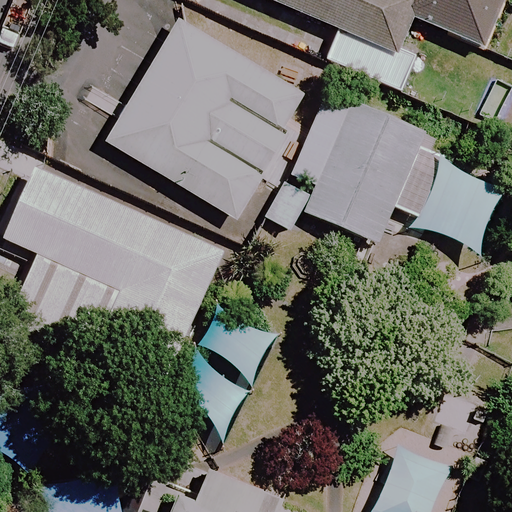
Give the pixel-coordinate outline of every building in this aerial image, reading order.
[(250,0),(396,60),(411,25),(482,54),(504,0),(250,0)] [(304,107),(177,32),(105,152),(232,227),(304,107)] [(435,140),(324,91),(270,212),(380,261),(435,140)] [(230,263),(0,159),(0,249),(31,263),(3,325),(168,399),(230,263)] [(258,511),(166,471),(147,511),(258,511)]
